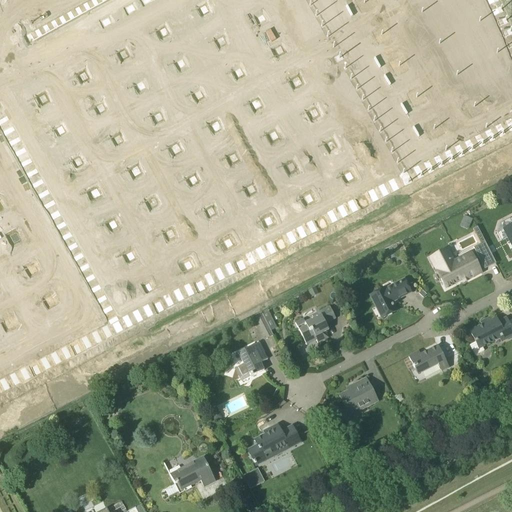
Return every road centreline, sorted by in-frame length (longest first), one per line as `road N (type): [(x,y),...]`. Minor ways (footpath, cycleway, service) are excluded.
road 1 (residential): [(300,387),(511,281)]
road 2 (tertiary): [(313,511),(511,410)]
